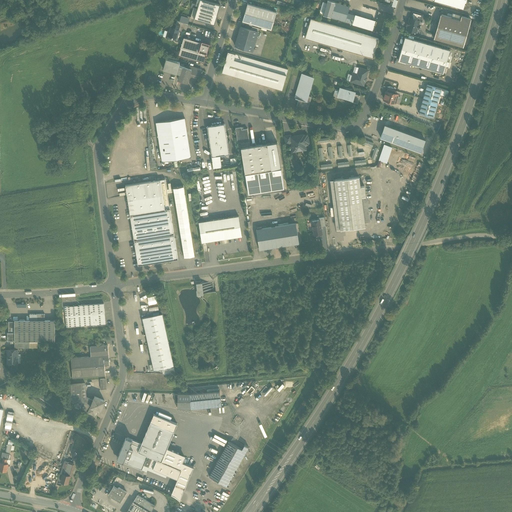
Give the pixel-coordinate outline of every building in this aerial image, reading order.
[(220,5),(203,0),(199,0),(197,9),(194,19),(214,24),(220,5)] [(327,0),(327,3),(323,2),(320,11),(324,12),(323,15),(330,17),(335,2),(334,2),(328,0),(327,0)] [(465,0),(434,0),(463,8),(465,0)] [(349,7),(335,2),(330,17),(335,18),(335,19),(335,18),(340,20),(345,21),(352,23),(352,24),(353,23),(352,23),(354,16),(355,16),(354,15),(354,16),(347,13),(349,7),(349,6),(349,7)] [(247,3),(242,21),(271,29),(276,12),(247,3)] [(460,20),(441,14),(440,14),(439,19),(438,23),(443,25),(439,40),(463,47),(471,19),(461,16),(460,20)] [(375,21),(355,15),(355,16),(354,16),(352,23),(353,23),(352,24),(372,30),(375,21)] [(181,16),(179,21),(188,24),(189,18),(181,16)] [(419,18),(412,16),(411,18),(410,17),(408,22),(407,21),(406,25),(407,25),(406,29),(416,32),(417,28),(418,28),(420,25),(418,24),(419,20),(418,20),(419,18)] [(378,39),(311,19),(305,38),(372,58),(378,39)] [(180,25),(179,28),(186,30),(188,24),(179,21),(178,24),(180,25)] [(178,24),(172,22),(171,26),(169,26),(168,31),(169,31),(168,36),(172,37),(171,38),(177,40),(179,34),(177,33),(179,28),(180,25),(178,24)] [(438,23),(438,24),(436,28),(436,29),(435,33),(435,34),(434,38),(433,38),(434,39),(434,38),(438,40),(439,40),(443,25),(438,23)] [(258,32),(240,27),(235,46),(252,51),(258,32)] [(201,43),(184,37),(183,38),(183,39),(182,43),(181,43),(182,43),(178,55),(203,63),(208,47),(201,45),(201,43)] [(450,50),(404,37),(398,60),(443,73),(450,50)] [(288,69),(228,51),(222,72),(282,90),(288,69)] [(179,62),(166,58),(163,69),(176,73),(180,74),(182,66),(179,65),(179,62)] [(191,69),(182,66),(180,74),(178,80),(187,82),(188,78),(191,69)] [(195,70),(191,69),(188,78),(198,81),(201,70),(195,68),(195,70)] [(368,70),(359,68),(357,75),(355,76),(352,75),(350,81),(363,85),(368,70)] [(313,77),(302,73),(295,98),(295,97),(295,98),(298,99),(306,101),(307,96),(313,77)] [(441,88),(427,84),(423,99),(437,103),(440,95),(441,90),(441,88)] [(344,89),(339,88),(339,90),(335,89),(332,97),(338,98),(339,95),(351,98),(353,99),(354,94),(355,92),(348,91),(348,89),(349,89),(344,88),(344,89)] [(395,94),(387,91),(386,92),(384,99),(384,100),(390,102),(391,102),(393,103),(395,103),(397,94),(395,94)] [(360,96),(354,94),(353,99),(351,98),(350,101),(357,104),(360,96)] [(306,101),(298,99),(296,106),(300,107),(299,109),(303,110),(303,109),(307,110),(311,97),(307,96),(306,101)] [(437,103),(423,99),(419,113),(433,117),(437,103)] [(185,118),(155,122),(161,162),(191,157),(185,118)] [(224,124),(207,127),(211,157),(229,154),(224,124)] [(425,140),(385,125),(380,137),(420,152),(425,140)] [(247,129),(241,130),(241,127),(235,128),(237,143),(241,142),(241,147),(250,146),(247,129)] [(303,135),(291,137),(290,135),(291,143),(292,147),(295,146),(296,151),(305,149),(305,145),(308,145),(307,143),(308,143),(307,137),(306,137),(306,135),(303,135)] [(277,142),(267,143),(271,170),(281,168),(277,142)] [(241,147),(241,148),(245,174),(271,170),(267,143),(250,146),(241,147)] [(392,147),(384,144),(378,160),(382,161),(387,163),(392,147)] [(271,170),(245,174),(248,194),(284,188),(281,168),(271,170)] [(359,177),(334,180),(340,229),(365,226),(364,222),(369,221),(366,196),(365,196),(364,186),(360,186),(359,177)] [(165,179),(125,186),(138,265),(178,259),(165,179)] [(238,216),(198,222),(202,242),(241,236),(238,216)] [(319,220),(312,221),(314,235),(322,234),(320,227),(319,220)] [(296,223),(256,230),(259,249),(299,243),(296,223)] [(156,295),(147,296),(148,304),(157,303),(156,295)] [(104,303),(64,307),(66,327),(105,324),(104,303)] [(173,366),(162,313),(142,318),(154,370),(161,369),(173,366)] [(45,314),(29,314),(29,321),(14,321),(14,322),(8,322),(8,333),(7,333),(7,338),(7,341),(8,341),(14,341),(27,341),(55,341),(55,320),(45,320),(45,314)] [(107,345),(90,347),(91,357),(71,358),(72,379),(105,376),(104,366),(109,366),(107,345)] [(17,350),(7,350),(7,363),(11,363),(11,369),(17,368),(17,367),(17,363),(17,350)] [(173,366),(161,369),(163,374),(175,374),(173,366)] [(85,384),(71,385),(71,392),(72,405),(88,411),(93,400),(86,397),(85,384)] [(258,388),(256,386),(247,396),(249,397),(252,394),(254,396),(262,387),(260,385),(258,388)] [(220,391),(190,394),(191,408),(221,405),(220,391)] [(104,401),(94,397),(93,400),(88,411),(88,412),(94,415),(97,409),(98,410),(99,410),(100,408),(101,409),(104,401)] [(4,429),(10,430),(13,411),(7,410),(4,429)] [(166,415),(165,418),(179,424),(180,421),(166,415)] [(141,443),(138,452),(132,466),(142,470),(144,465),(147,456),(161,461),(174,431),(150,422),(141,443)] [(13,450),(14,445),(12,445),(12,440),(8,439),(5,452),(10,453),(10,449),(13,450)] [(132,439),(123,462),(132,466),(138,452),(141,443),(132,439)] [(241,448),(228,441),(214,467),(231,477),(246,451),(241,448)] [(161,461),(147,456),(144,465),(177,479),(181,470),(161,461)] [(7,459),(3,458),(2,462),(0,462),(0,463),(0,469),(6,471),(8,464),(6,463),(7,459)] [(73,464),(65,461),(60,474),(63,474),(69,475),(71,468),(72,468),(73,464)] [(69,475),(63,474),(61,482),(67,483),(70,476),(69,475)] [(118,488),(114,485),(108,495),(112,497),(118,488)] [(126,491),(118,487),(118,488),(112,497),(120,502),(126,491)] [(150,511),(155,505),(137,495),(133,503),(148,511),(150,511)] [(148,511),(133,503),(126,511),(148,511)]
